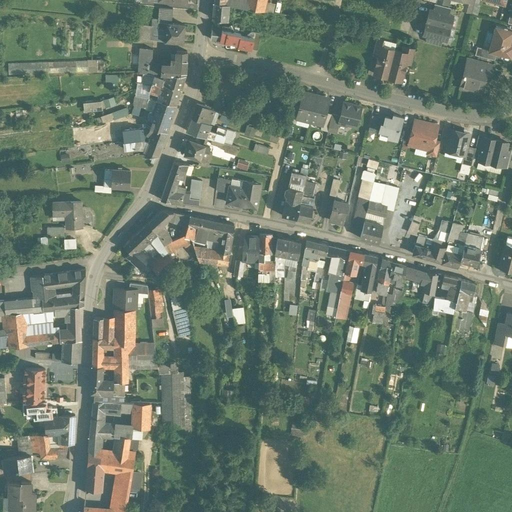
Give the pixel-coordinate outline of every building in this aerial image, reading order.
[(265,0),(245,0),(245,8),(263,11),(265,0)] [(466,0),(466,1),(465,1),(462,12),(471,14),(474,0),(466,0)] [(223,4),(214,2),(212,19),(226,20),(228,7),(228,5),(223,4)] [(266,11),(273,13),(275,3),(267,2),(266,11)] [(449,8),(435,5),(434,11),(433,11),(447,15),(448,15),(449,8)] [(173,9),(159,7),(158,20),(158,23),(159,23),(166,24),(166,23),(171,24),(173,9)] [(447,15),(433,11),(434,11),(429,10),(426,22),(449,28),(452,16),(448,15),(447,15)] [(158,20),(152,20),(150,40),(157,41),(159,23),(158,23),(158,20)] [(449,28),(426,22),(423,35),(427,36),(441,40),(446,41),(449,28)] [(171,24),(166,23),(166,24),(159,23),(157,41),(165,42),(183,43),(185,25),(171,24)] [(151,25),(138,24),(136,39),(149,40),(151,25)] [(222,26),(212,25),(210,39),(219,40),(221,30),(221,29),(222,26)] [(345,27),(340,31),(343,36),(349,31),(345,27)] [(511,33),(511,31),(495,27),(491,43),(494,44),(493,51),(492,52),(496,53),(510,56),(511,48),(511,45),(509,45),(511,33)] [(240,33),(235,32),(221,30),(219,40),(219,42),(238,45),(240,36),(240,33)] [(258,48),(260,34),(247,32),(247,37),(253,38),(252,47),(258,48)] [(247,37),(240,36),(238,45),(238,47),(251,49),(252,47),(253,38),(247,37)] [(441,40),(427,36),(425,43),(439,46),(441,40)] [(383,42),(376,41),(372,55),(378,56),(379,56),(382,48),(383,42)] [(493,51),(477,47),(474,55),(494,60),(496,53),(492,52),(493,51)] [(153,49),(140,48),(138,73),(142,73),(150,74),(163,74),(163,66),(164,65),(152,64),(153,49)] [(394,51),(382,48),(379,56),(378,56),(374,75),(387,78),(394,51)] [(415,50),(408,49),(407,54),(405,63),(406,63),(411,64),(415,50)] [(187,51),(177,51),(176,59),(171,58),(170,66),(163,66),(163,74),(165,74),(185,74),(187,51)] [(407,54),(394,51),(387,78),(401,81),(406,63),(405,63),(407,54)] [(103,60),(8,64),(8,76),(104,72),(103,60)] [(478,63),(475,74),(465,71),(460,88),(479,93),(481,86),(483,86),(485,78),(490,79),(493,67),(478,63)] [(137,90),(149,90),(151,85),(151,82),(152,79),(156,80),(157,79),(163,81),(165,74),(163,74),(150,74),(142,73),(142,81),(137,82),(137,90)] [(121,74),(105,75),(106,84),(121,83),(121,74)] [(185,74),(165,74),(163,81),(162,84),(181,89),(185,74)] [(181,89),(162,84),(162,85),(161,89),(159,93),(168,95),(166,102),(166,103),(176,105),(181,89)] [(149,90),(159,93),(161,89),(154,87),(154,86),(151,85),(149,90)] [(315,96),(303,93),(299,107),(296,118),(297,118),(309,121),(315,96)] [(315,96),(309,121),(321,124),(322,124),(325,113),(328,99),(315,96)] [(114,97),(103,100),(105,108),(116,105),(114,97)] [(148,99),(136,97),(134,105),(145,108),(148,99)] [(166,102),(155,100),(152,113),(150,112),(148,118),(155,121),(153,129),(157,130),(157,129),(166,132),(169,125),(176,105),(166,103),(166,102)] [(104,110),(103,101),(84,103),(85,112),(104,110)] [(361,107),(343,103),(340,117),(338,124),(339,125),(345,126),(348,124),(356,126),(361,107)] [(205,106),(196,104),(194,109),(191,118),(209,123),(213,112),(205,107),(205,106)] [(299,107),(293,105),(288,123),(296,124),(297,118),(296,118),(299,107)] [(129,115),(127,108),(96,118),(98,125),(129,115)] [(331,114),(325,113),(322,124),(321,124),(320,130),(327,132),(327,131),(331,115),(331,114)] [(340,117),(331,115),(327,131),(337,134),(339,125),(338,124),(340,117)] [(403,117),(393,115),(392,118),(385,117),(383,124),(381,124),(379,131),(388,134),(387,138),(397,141),(403,117)] [(372,116),(368,132),(375,134),(379,117),(372,116)] [(209,123),(191,118),(186,131),(203,136),(208,137),(212,139),(222,142),(224,136),(215,133),(208,131),(211,124),(209,123)] [(438,126),(414,121),(411,135),(408,137),(407,142),(409,145),(417,147),(419,149),(422,150),(424,149),(431,150),(432,150),(434,141),(438,126)] [(226,129),(217,126),(215,133),(224,136),(226,129)] [(257,129),(248,126),(245,135),(254,138),(257,129)] [(150,128),(136,130),(137,140),(141,139),(143,139),(147,133),(150,128)] [(166,132),(157,129),(157,130),(155,135),(152,134),(152,135),(148,143),(146,142),(143,150),(141,156),(157,156),(166,132)] [(234,132),(226,129),(224,136),(222,142),(226,143),(231,144),(234,132)] [(130,130),(123,131),(124,141),(131,140),(130,130)] [(462,132),(450,130),(445,151),(464,155),(465,156),(467,147),(469,137),(462,136),(462,132)] [(203,136),(201,141),(190,137),(189,140),(205,145),(208,137),(203,136)] [(475,149),(474,152),(480,153),(484,139),(478,137),(475,149)] [(495,141),(484,138),(484,139),(480,153),(478,161),(490,164),(495,141)] [(146,142),(141,139),(137,140),(135,140),(135,149),(143,150),(146,142)] [(222,142),(212,139),(210,145),(223,149),(225,149),(226,143),(222,142)] [(131,140),(124,141),(125,150),(135,149),(135,140),(131,140)] [(189,140),(188,141),(186,141),(184,146),(186,147),(184,155),(199,160),(197,165),(207,166),(212,153),(208,151),(209,147),(205,145),(189,140)] [(439,142),(434,141),(432,150),(431,150),(430,156),(436,158),(439,142)] [(508,144),(495,141),(490,164),(502,167),(502,166),(506,152),(508,144)] [(231,144),(226,143),(225,149),(223,149),(223,154),(235,157),(238,146),(231,144)] [(269,149),(255,145),(254,151),(267,155),(269,149)] [(475,149),(467,147),(465,156),(464,155),(461,164),(471,166),(474,152),(475,149)] [(511,153),(506,152),(502,166),(507,167),(511,153)] [(69,155),(60,157),(62,163),(70,162),(69,155)] [(368,159),(366,166),(377,168),(378,161),(368,159)] [(188,164),(173,162),(168,179),(177,182),(178,179),(183,180),(188,164)] [(130,171),(112,170),(111,178),(111,187),(128,188),(130,171)] [(306,176),(291,173),(287,188),(303,191),(303,188),(305,183),(306,176)] [(111,187),(111,178),(107,178),(104,178),(103,186),(111,187)] [(177,182),(168,179),(160,200),(181,203),(183,194),(184,194),(184,193),(185,188),(180,187),(176,186),(177,182)] [(231,181),(217,179),(215,192),(228,194),(229,187),(230,187),(231,181)] [(339,180),(332,179),(329,195),(335,196),(339,180)] [(201,181),(191,180),(190,194),(189,199),(199,200),(201,181)] [(393,210),(398,187),(373,181),(369,199),(366,211),(384,216),(386,208),(393,210)] [(260,185),(246,183),(245,189),(230,187),(229,187),(228,194),(226,204),(256,209),(260,185)] [(303,191),(287,188),(284,191),(283,195),(285,198),(285,201),(292,202),(293,200),(300,201),(302,194),(303,191)] [(303,191),(302,194),(312,197),(313,190),(303,188),(303,191)] [(501,192),(485,188),(482,196),(499,200),(501,192)] [(190,194),(184,193),(184,194),(183,194),(181,203),(198,206),(199,200),(189,199),(190,194)] [(313,199),(312,197),(302,194),(300,201),(300,203),(312,206),(313,199)] [(369,199),(359,197),(356,211),(365,213),(366,211),(369,199)] [(292,202),(285,201),(281,216),(296,219),(300,203),(300,201),(293,200),(292,202)] [(347,203),(334,200),(329,221),(343,224),(347,203)] [(81,201),(53,202),(53,215),(65,215),(66,227),(82,227),(81,201)] [(312,206),(300,203),(296,219),(309,222),(312,206)] [(162,210),(148,223),(155,231),(157,235),(165,228),(162,226),(169,218),(174,212),(162,210)] [(365,213),(356,211),(352,228),(361,231),(364,220),(365,213)] [(382,225),(384,216),(366,211),(365,213),(364,220),(382,225)] [(190,215),(174,212),(169,218),(177,222),(183,224),(186,224),(188,225),(188,223),(190,215)] [(202,218),(190,215),(188,223),(188,225),(184,236),(191,238),(192,244),(199,261),(207,263),(208,250),(203,250),(200,240),(195,239),(197,229),(199,229),(202,218)] [(414,215),(407,232),(416,234),(421,217),(414,215)] [(214,220),(202,218),(199,229),(219,233),(221,222),(214,220)] [(382,225),(364,220),(361,231),(360,238),(378,242),(382,225)] [(452,223),(443,220),(440,229),(449,232),(452,223)] [(234,224),(221,222),(219,233),(220,233),(217,251),(228,252),(234,224)] [(148,223),(130,240),(123,246),(130,251),(126,256),(131,261),(141,249),(139,247),(150,236),(155,231),(148,223)] [(461,225),(453,223),(452,229),(460,231),(461,225)] [(469,225),(467,233),(478,236),(480,228),(469,225)] [(64,227),(47,228),(47,236),(64,236),(64,227)] [(165,228),(157,235),(163,244),(170,241),(165,228)] [(460,231),(452,229),(448,240),(464,244),(467,233),(460,231)] [(155,231),(150,236),(159,251),(165,247),(163,244),(157,235),(155,231)] [(478,236),(467,233),(464,244),(480,249),(483,237),(478,236)] [(270,236),(258,235),(258,237),(258,253),(264,253),(267,253),(267,248),(270,248),(270,237),(270,236)] [(433,250),(424,248),(427,237),(419,235),(412,253),(440,262),(443,253),(433,250)] [(47,236),(37,237),(37,245),(47,245),(47,236)] [(181,237),(171,241),(170,241),(163,244),(165,247),(171,258),(183,254),(181,248),(192,244),(191,238),(184,236),(181,237)] [(258,237),(245,236),(244,249),(243,249),(242,260),(256,260),(258,237)] [(288,240),(277,237),(275,248),(274,254),(285,256),(288,240)] [(511,237),(508,237),(503,252),(511,254),(511,237)] [(76,239),(65,239),(65,250),(76,249),(76,239)] [(441,243),(436,241),(433,250),(443,253),(447,240),(442,239),(441,243)] [(301,242),(288,240),(285,256),(292,258),(297,259),(301,242)] [(327,245),(306,240),(303,257),(309,258),(316,260),(317,256),(325,258),(326,254),(327,245)] [(464,244),(448,240),(445,252),(444,252),(441,262),(457,266),(459,260),(464,244)] [(480,249),(464,244),(459,260),(476,265),(477,258),(480,259),(481,255),(478,254),(480,249)] [(349,250),(327,245),(326,254),(333,256),(332,258),(329,270),(334,272),(339,273),(344,274),(344,272),(349,250)] [(165,247),(159,251),(160,254),(153,260),(151,258),(148,261),(149,264),(151,266),(161,279),(176,266),(171,258),(165,247)] [(267,253),(264,253),(258,253),(256,260),(258,262),(257,262),(258,279),(274,281),(274,274),(274,264),(274,261),(270,261),(270,248),(267,248),(267,253)] [(151,258),(141,249),(131,261),(140,269),(148,261),(151,258)] [(217,251),(208,250),(207,263),(215,264),(217,251)] [(368,254),(349,250),(344,272),(349,273),(354,274),(356,265),(357,266),(357,262),(362,263),(366,264),(368,254)] [(228,252),(217,251),(215,264),(227,265),(228,252)] [(511,254),(503,252),(499,268),(511,271),(511,254)] [(377,256),(368,254),(366,264),(365,270),(364,276),(373,277),(375,268),(377,257),(377,256)] [(391,261),(377,257),(375,268),(380,269),(378,278),(378,281),(388,283),(389,276),(391,262),(391,261)] [(243,262),(235,261),(232,276),(241,277),(243,262)] [(405,266),(391,262),(389,276),(395,277),(394,286),(402,288),(404,275),(405,266)] [(285,274),(285,266),(274,264),(274,274),(283,273),(285,274)] [(324,267),(317,265),(314,280),(321,281),(322,279),(323,272),(324,267)] [(405,265),(405,266),(404,275),(413,278),(415,268),(405,265)] [(436,274),(426,272),(415,268),(413,278),(420,280),(420,283),(425,284),(424,291),(433,293),(433,290),(436,274)] [(85,269),(42,275),(42,276),(44,298),(55,297),(54,287),(74,284),(84,283),(85,269)] [(333,274),(323,272),(322,279),(329,281),(332,281),(333,274)] [(347,283),(349,273),(344,272),(344,274),(342,283),(340,292),(350,294),(352,284),(347,283)] [(450,277),(443,275),(442,282),(449,284),(450,277)] [(44,298),(42,276),(30,277),(33,298),(4,301),(5,313),(25,311),(35,310),(50,309),(54,309),(53,298),(74,295),(74,291),(74,284),(54,287),(55,297),(44,298)] [(373,277),(364,276),(363,276),(360,290),(370,292),(373,277)] [(460,279),(450,277),(449,284),(446,298),(456,300),(456,299),(457,295),(456,294),(460,279)] [(475,283),(460,279),(457,295),(456,299),(466,301),(468,295),(468,292),(471,293),(473,293),(475,283)] [(340,292),(342,283),(337,282),(332,281),(329,281),(327,287),(320,286),(320,289),(334,292),(330,314),(336,315),(340,292)] [(388,283),(378,281),(376,292),(386,293),(388,283)] [(74,295),(53,298),(54,309),(56,308),(69,307),(69,306),(80,305),(83,305),(84,283),(74,284),(74,291),(74,295)] [(129,283),(128,289),(137,291),(136,293),(148,295),(147,286),(129,283)] [(153,328),(161,328),(164,326),(159,286),(147,286),(148,295),(150,301),(158,300),(159,313),(157,313),(158,319),(156,319),(156,324),(152,324),(153,328)] [(126,289),(114,288),(114,302),(115,302),(114,309),(134,310),(136,310),(136,293),(137,291),(128,289),(126,289)] [(179,338),(192,334),(181,289),(171,290),(172,294),(170,301),(179,338)] [(368,301),(370,292),(360,290),(356,289),(354,299),(363,300),(368,301)] [(433,293),(424,291),(421,301),(426,302),(432,303),(433,296),(433,294),(433,293)] [(349,298),(350,294),(340,292),(336,315),(345,318),(349,298)] [(472,297),(473,293),(471,293),(471,296),(468,295),(466,301),(464,310),(472,312),(475,298),(472,297)] [(433,296),(432,303),(443,305),(444,298),(440,297),(433,296)] [(463,310),(464,310),(466,301),(456,299),(456,300),(454,308),(463,310)] [(150,301),(151,313),(157,313),(159,313),(158,300),(150,301)] [(385,303),(373,301),(372,310),(375,311),(373,321),(382,322),(385,303)] [(443,305),(432,303),(431,312),(438,313),(439,306),(443,307),(443,305)] [(289,304),(288,322),(295,322),(296,305),(289,304)] [(80,305),(69,306),(69,307),(69,312),(69,313),(80,312),(80,305)] [(232,309),(234,325),(245,324),(242,307),(232,309)] [(463,310),(454,308),(450,337),(456,338),(457,332),(469,333),(471,318),(461,317),(463,310)] [(35,310),(36,323),(39,323),(39,315),(51,314),(50,309),(35,310)] [(114,319),(114,338),(134,339),(134,310),(114,309),(114,319)] [(224,327),(234,325),(232,309),(222,310),(224,327)] [(36,323),(35,310),(25,311),(26,324),(36,323)] [(25,311),(5,313),(7,331),(9,347),(15,347),(28,345),(27,333),(26,324),(25,311)] [(80,312),(69,313),(70,330),(59,331),(60,341),(63,341),(63,340),(80,339),(80,312)] [(103,319),(94,318),(93,338),(102,338),(103,319)] [(114,319),(103,319),(102,338),(114,338),(114,319)] [(506,325),(498,323),(494,343),(505,345),(508,334),(504,333),(506,325)] [(355,342),(357,329),(349,327),(346,340),(355,342)] [(0,348),(9,347),(7,331),(0,331),(0,348)] [(47,331),(27,333),(28,345),(30,345),(60,342),(60,341),(59,331),(47,332),(47,331)] [(102,338),(93,338),(93,353),(101,353),(102,347),(113,347),(113,342),(114,338),(102,338)] [(114,338),(113,342),(126,342),(127,353),(127,354),(132,354),(133,343),(134,339),(114,338)] [(80,339),(63,340),(63,341),(62,354),(61,360),(79,361),(80,339)] [(114,347),(115,354),(127,353),(126,342),(113,342),(113,347),(114,347)] [(154,342),(133,343),(132,354),(134,354),(155,353),(154,342)] [(113,347),(102,347),(101,353),(101,357),(109,358),(115,358),(115,354),(114,347),(113,347)] [(101,353),(93,353),(92,366),(101,366),(101,357),(101,353)] [(155,353),(134,354),(134,365),(134,368),(157,367),(155,353)] [(109,358),(101,357),(101,366),(109,367),(109,358)] [(127,357),(115,358),(115,367),(115,374),(127,374),(127,365),(127,357)] [(171,362),(157,364),(161,403),(161,435),(190,435),(189,376),(184,370),(176,369),(175,366),(171,366),(171,362)] [(45,369),(25,368),(24,376),(23,382),(24,382),(24,387),(23,387),(23,393),(24,393),(23,403),(43,401),(45,369)] [(100,378),(100,370),(92,369),(91,393),(100,394),(101,392),(113,393),(113,382),(101,381),(101,378),(100,378)] [(127,374),(115,374),(115,382),(118,382),(127,383),(127,374)] [(43,401),(23,403),(22,403),(23,413),(33,413),(33,419),(45,418),(57,417),(56,408),(52,408),(51,406),(47,406),(47,401),(43,401)] [(102,410),(120,412),(120,402),(93,401),(92,410),(102,410)] [(120,412),(133,412),(133,402),(120,402),(120,412)] [(132,424),(132,428),(142,428),(148,428),(149,403),(133,402),(133,412),(132,424)] [(102,410),(92,410),(89,436),(97,437),(97,434),(102,435),(113,436),(114,426),(101,425),(102,410)] [(75,415),(60,416),(61,432),(57,432),(58,437),(58,444),(65,443),(73,443),(75,415)] [(57,417),(45,418),(46,433),(57,432),(61,432),(60,416),(57,417)] [(114,426),(113,436),(115,436),(119,436),(119,435),(130,437),(131,437),(132,428),(132,424),(114,422),(114,426)] [(132,428),(131,437),(139,438),(141,438),(142,428),(132,428)] [(30,440),(31,454),(40,453),(41,458),(57,458),(57,456),(57,448),(65,448),(65,443),(58,444),(58,437),(57,432),(46,433),(47,434),(29,436),(30,440)] [(89,436),(88,453),(100,455),(101,449),(102,435),(97,434),(97,437),(89,436)] [(88,453),(87,468),(103,470),(116,471),(116,473),(118,474),(118,472),(120,472),(132,473),(132,472),(134,451),(128,450),(130,437),(119,435),(119,436),(115,436),(112,450),(101,449),(100,455),(88,453)] [(131,437),(130,437),(128,450),(134,451),(137,451),(139,438),(131,437)] [(71,456),(73,443),(65,443),(65,448),(57,448),(57,456),(71,456)] [(15,456),(6,457),(7,472),(33,469),(31,454),(15,456)] [(103,470),(87,468),(85,488),(101,490),(103,470)] [(120,472),(113,511),(125,511),(128,492),(132,473),(120,472)] [(141,474),(132,472),(132,473),(128,492),(137,493),(141,474)] [(21,484),(10,484),(9,498),(10,498),(10,507),(13,507),(13,511),(34,511),(35,493),(30,493),(31,482),(21,482),(21,484)]
